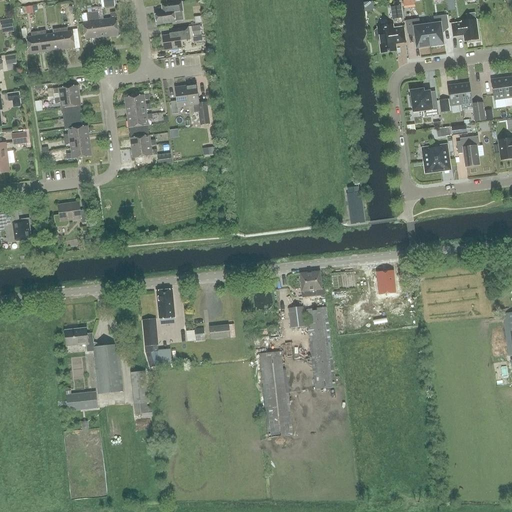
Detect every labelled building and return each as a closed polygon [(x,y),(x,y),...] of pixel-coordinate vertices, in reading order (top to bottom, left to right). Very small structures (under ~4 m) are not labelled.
[(162,12),(155,13),(157,25),(176,22),(175,16),(180,15),(179,12),(182,11),(183,11),(182,2),(161,5),(162,12)] [(107,37),(105,19),(99,20),(98,12),(93,13),(95,39),(107,37)] [(110,13),(111,19),(105,19),(107,37),(119,36),(117,18),(116,12),(110,13)] [(87,14),(88,21),(84,22),(86,40),(95,39),(93,13),(87,14)] [(435,24),(427,25),(430,47),(444,45),(444,40),(443,40),(441,29),(448,28),(446,16),(434,18),(435,24)] [(12,19),(1,21),(2,30),(14,28),(12,19)] [(430,47),(427,25),(420,26),(419,20),(406,22),(408,34),(415,33),(416,44),(415,44),(416,49),(430,47)] [(462,22),(462,23),(451,24),(453,37),(464,36),(464,42),(479,40),(476,20),(462,22)] [(200,25),(192,27),(193,37),(202,36),(200,25)] [(377,40),(379,40),(381,54),(397,51),(396,45),(406,43),(403,27),(393,29),(393,25),(377,28),(377,30),(376,30),(374,32),(375,39),(377,40)] [(61,28),(64,50),(76,48),(73,31),(68,32),(67,27),(61,28)] [(189,27),(184,28),(170,30),(170,36),(163,37),(165,50),(182,48),(181,41),(191,40),(189,27)] [(53,51),(64,50),(61,28),(53,29),(54,34),(50,35),(53,51)] [(38,31),(41,53),(53,51),(50,35),(46,35),(46,30),(38,31)] [(30,54),(41,53),(38,31),(31,32),(32,37),(27,38),(30,54)] [(6,65),(17,63),(15,55),(5,56),(6,65)] [(511,77),(502,79),(505,99),(511,98),(511,77)] [(494,100),(505,99),(502,79),(492,80),(494,100)] [(469,83),(459,85),(462,105),(472,104),(469,83)] [(451,106),(462,105),(459,85),(448,86),(451,106)] [(55,99),(80,96),(78,86),(58,88),(58,89),(53,89),(55,99)] [(186,87),(189,106),(194,105),(195,112),(198,112),(200,125),(210,124),(207,102),(200,103),(197,86),(186,87)] [(178,107),(189,106),(186,87),(175,89),(177,101),(171,102),(173,115),(179,114),(178,107)] [(411,92),(412,97),(410,98),(411,107),(413,106),(414,112),(425,110),(426,117),(439,115),(435,92),(423,93),(423,90),(411,92)] [(19,92),(7,94),(8,102),(12,102),(13,108),(21,107),(19,92)] [(126,108),(146,105),(145,101),(150,100),(150,95),(145,95),(125,98),(126,108)] [(80,96),(55,99),(55,104),(61,103),(61,109),(62,109),(80,106),(81,106),(80,96)] [(448,100),(440,101),(441,113),(449,112),(448,100)] [(485,121),(483,103),(473,104),(475,122),(485,121)] [(151,104),(146,105),(126,108),(127,118),(147,115),(147,110),(152,110),(151,104)] [(80,106),(62,109),(63,119),(82,116),(80,106)] [(152,114),(147,115),(127,118),(129,128),(148,126),(149,126),(148,120),(153,120),(152,114)] [(82,116),(63,119),(65,129),(83,127),(82,116)] [(453,136),(467,134),(466,125),(452,127),(453,136)] [(83,127),(65,129),(65,130),(68,130),(69,134),(64,135),(64,140),(89,137),(88,126),(83,127)] [(129,128),(131,138),(149,136),(148,126),(129,128)] [(440,137),(451,136),(450,128),(439,129),(440,137)] [(13,145),(28,143),(27,133),(29,133),(29,129),(24,130),(24,133),(12,134),(13,145)] [(150,136),(149,136),(131,138),(130,138),(132,149),(151,146),(156,146),(156,140),(151,141),(150,136)] [(89,137),(64,140),(65,145),(70,144),(71,149),(91,146),(89,137)] [(465,154),(466,167),(480,165),(477,146),(480,146),(478,137),(460,139),(461,142),(457,143),(459,155),(465,154)] [(511,139),(500,141),(502,160),(511,159),(511,139)] [(6,144),(0,144),(0,174),(10,173),(6,144)] [(91,146),(71,149),(71,154),(66,154),(67,160),(72,159),(92,157),(91,146)] [(152,151),(151,146),(132,149),(133,159),(153,156),(158,155),(157,150),(152,151)] [(426,173),(450,170),(447,146),(423,149),(426,173)] [(214,155),(213,148),(203,149),(204,156),(214,155)] [(172,164),(171,155),(158,156),(159,165),(172,164)] [(350,215),(351,224),(365,223),(361,193),(359,193),(358,187),(348,188),(348,194),(347,195),(350,215)] [(79,203),(59,206),(60,215),(56,216),(57,225),(60,227),(68,226),(70,223),(70,220),(81,218),(82,223),(90,222),(88,210),(81,211),(79,203)] [(5,224),(0,224),(0,232),(6,231),(8,242),(9,243),(15,243),(33,240),(30,218),(20,220),(19,212),(4,214),(5,224)] [(93,233),(92,226),(83,227),(84,234),(93,233)] [(378,273),(381,295),(397,293),(394,271),(378,273)] [(320,272),(300,274),(303,298),(325,295),(324,289),(322,289),(320,272)] [(160,319),(175,318),(172,290),(158,292),(160,319)] [(288,309),(290,329),(306,327),(304,307),(288,309)] [(327,307),(306,310),(315,389),(336,387),(327,307)] [(511,312),(502,314),(508,356),(511,355),(511,312)] [(156,319),(143,320),(146,353),(158,352),(158,346),(156,319)] [(229,325),(209,327),(211,340),(230,338),(229,325)] [(204,328),(195,329),(196,342),(205,341),(204,328)] [(94,352),(99,395),(123,392),(118,345),(94,348),(92,334),(88,335),(87,329),(65,331),(67,347),(87,345),(87,353),(94,352)] [(259,354),(268,438),(293,435),(284,352),(259,354)] [(146,371),(131,373),(135,415),(148,413),(147,403),(149,403),(146,371)] [(96,392),(66,395),(68,412),(98,409),(96,392)]
